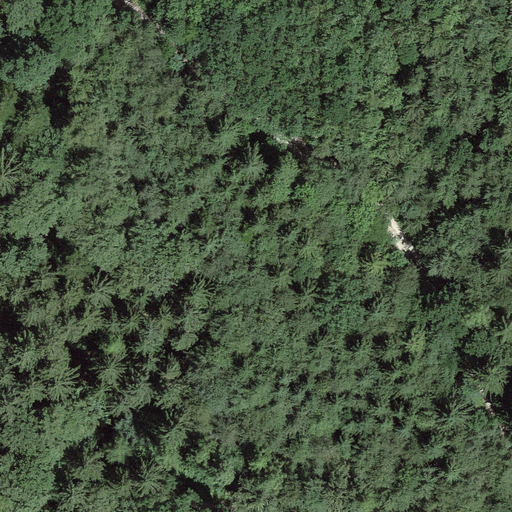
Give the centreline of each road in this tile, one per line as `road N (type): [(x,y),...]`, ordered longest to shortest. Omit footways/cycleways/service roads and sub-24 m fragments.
road 1 (track): [(511,451),(460,339),(380,209),(117,0)]
road 2 (track): [(228,511),(0,444)]
